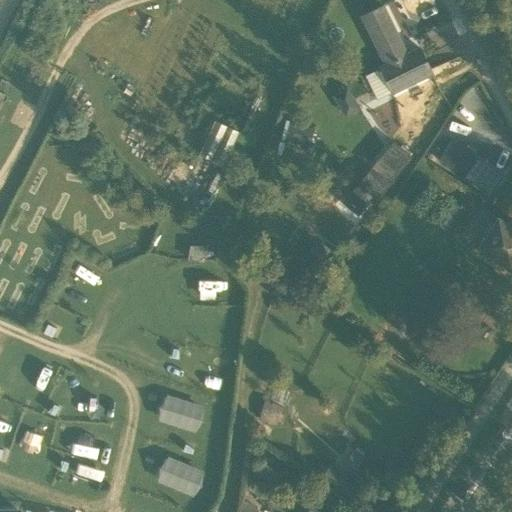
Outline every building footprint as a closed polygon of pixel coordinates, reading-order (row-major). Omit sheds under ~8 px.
[(431,72),(424,57),(419,47),(406,54),(382,6),(362,16),(387,64),(380,67),(392,91),(431,72)] [(346,114),(361,105),(348,84),(333,94),(346,114)] [(224,164),(241,130),(217,119),(200,153),(224,164)] [(331,174),(344,193),(374,173),(361,154),(331,174)] [(503,174),(484,161),(477,157),(464,177),(489,194),(503,174)] [(466,238),(510,268),(511,265),(511,219),(508,224),(498,217),(497,219),(484,210),(466,238)] [(330,464),(320,477),(353,501),(362,489),(346,478),(347,477),(330,464)]
